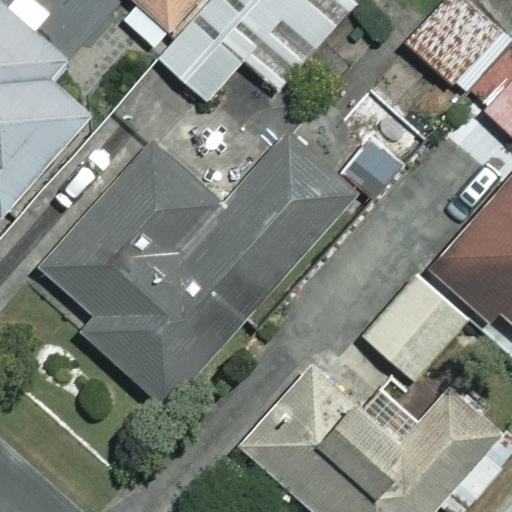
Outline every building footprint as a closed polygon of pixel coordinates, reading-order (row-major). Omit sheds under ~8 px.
[(126,0),(159,29),(185,0),(126,0)] [(350,0),(202,0),(155,53),(203,96),(241,54),(275,85),(350,0)] [(508,38),(464,0),(439,0),(405,40),(463,90),(508,38)] [(63,58),(0,2),(0,205),(87,108),(49,74),(63,58)] [(511,72),(481,102),(511,133),(511,72)] [(354,189),(287,129),(222,202),(151,139),(39,265),(92,312),(78,328),(163,403),(354,189)] [(511,170),(429,269),(483,315),(492,304),(511,320),(511,170)] [(466,316),(418,271),(362,330),(410,376),(466,316)] [(399,437),(313,362),(242,443),(320,511),(421,511),(437,494),(457,511),(511,448),(511,441),(446,383),(399,437)]
